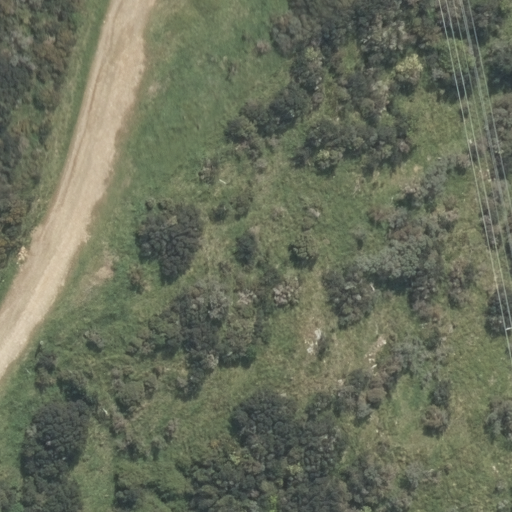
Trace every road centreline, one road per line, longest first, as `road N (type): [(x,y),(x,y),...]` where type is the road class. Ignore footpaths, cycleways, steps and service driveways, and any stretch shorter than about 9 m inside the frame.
road 1 (track): [(0,330),(43,285),(136,0)]
road 2 (track): [(100,111),(173,0)]
